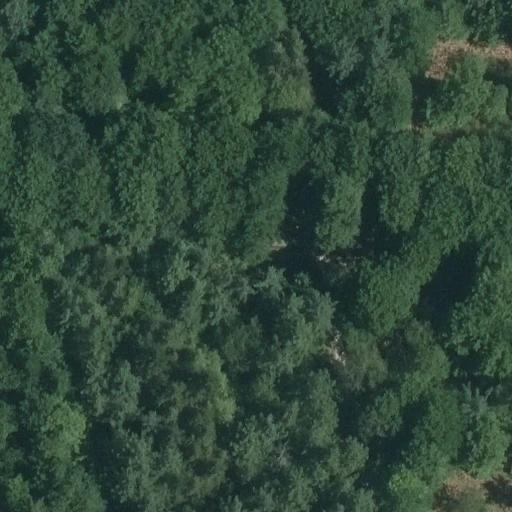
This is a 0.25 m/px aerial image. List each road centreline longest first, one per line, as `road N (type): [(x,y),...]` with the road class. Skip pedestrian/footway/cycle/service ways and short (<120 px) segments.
road 1 (tertiary): [(0,185),(511,217)]
road 2 (track): [(380,511),(310,203)]
